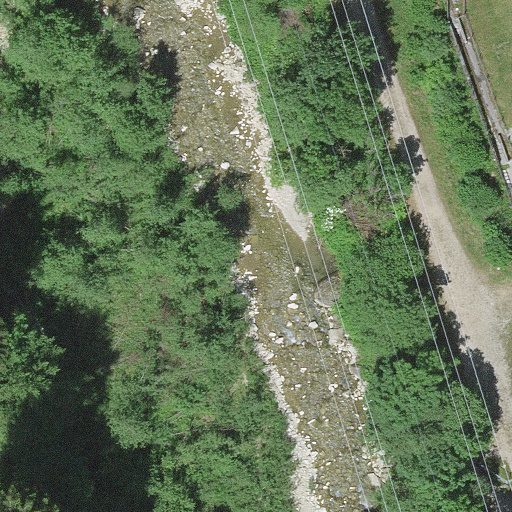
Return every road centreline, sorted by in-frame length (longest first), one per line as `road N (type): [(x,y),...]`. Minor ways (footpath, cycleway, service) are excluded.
road 1 (track): [(355,0),(464,319)]
road 2 (track): [(464,319),(511,483)]
